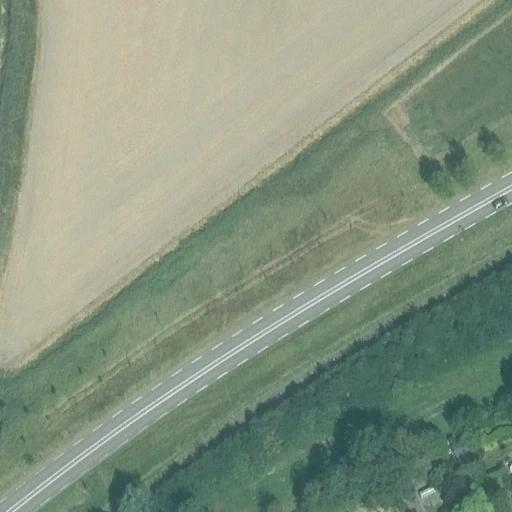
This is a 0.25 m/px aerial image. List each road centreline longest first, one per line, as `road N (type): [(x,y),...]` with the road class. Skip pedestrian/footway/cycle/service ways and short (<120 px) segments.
road 1 (secondary): [(15,511),(159,403),(367,270),(511,191)]
road 2 (track): [(0,256),(25,0)]
